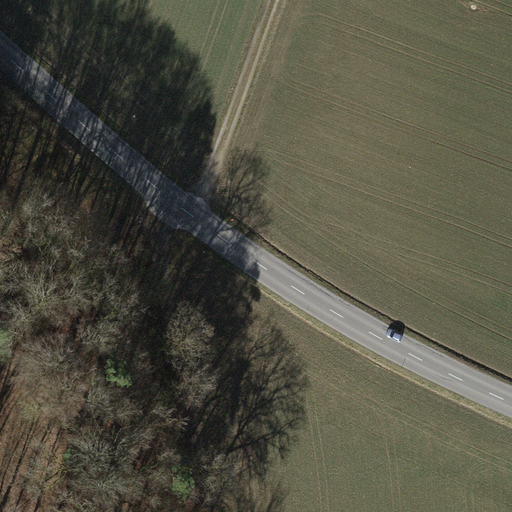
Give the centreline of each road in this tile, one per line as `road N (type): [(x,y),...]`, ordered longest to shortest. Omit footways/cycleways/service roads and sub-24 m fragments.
road 1 (tertiary): [(511,399),(316,300),(196,219),(0,48)]
road 2 (track): [(198,511),(169,322),(163,249),(171,197)]
road 3 (track): [(274,0),(196,219)]
